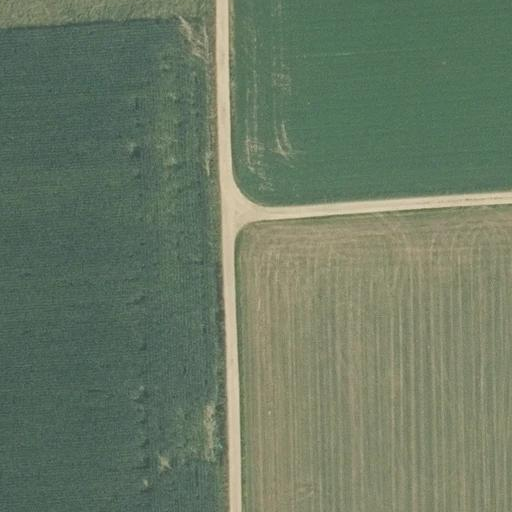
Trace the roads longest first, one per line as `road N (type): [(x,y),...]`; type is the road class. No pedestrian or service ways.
road 1 (track): [(223,212),(230,511)]
road 2 (track): [(511,197),(223,212)]
road 3 (track): [(223,212),(221,0)]
